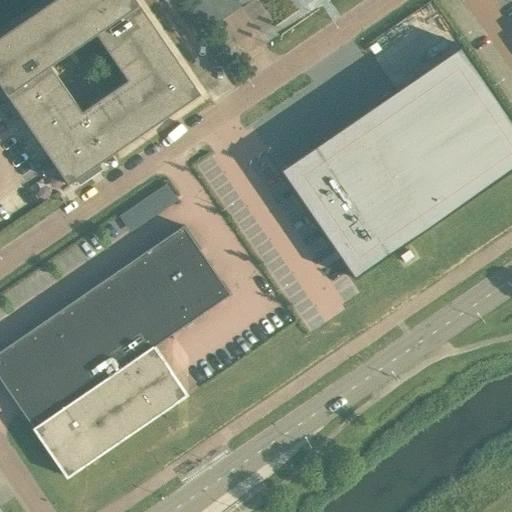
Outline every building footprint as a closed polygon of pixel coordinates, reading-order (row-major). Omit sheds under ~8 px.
[(201,94),(136,0),(53,0),(0,36),(0,84),(68,185),(201,94)] [(280,170),(355,278),(511,170),(511,117),(462,45),(280,170)] [(143,199),(154,216),(178,200),(167,183),(143,199)] [(0,350),(0,379),(21,410),(67,477),(187,395),(187,394),(154,347),(230,294),(183,225),(0,350)] [(17,306),(26,319),(119,253),(110,240),(17,306)]
